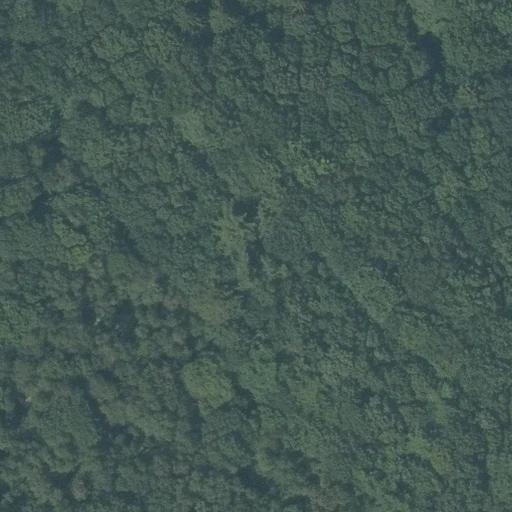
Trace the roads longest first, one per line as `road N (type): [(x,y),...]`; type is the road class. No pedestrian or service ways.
road 1 (unknown): [(373,511),(93,199),(0,27)]
road 2 (track): [(353,511),(97,225),(0,75)]
road 3 (track): [(347,0),(433,85),(511,141)]
